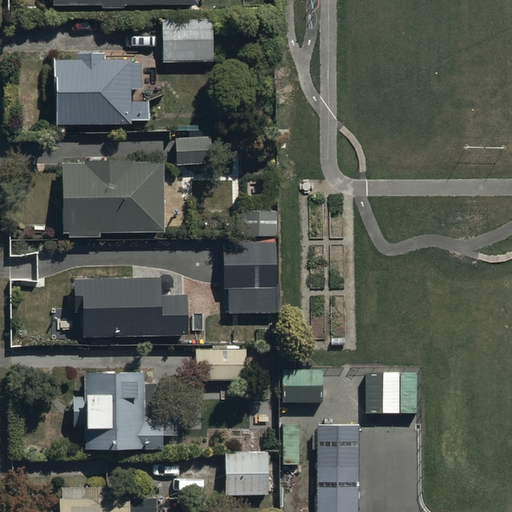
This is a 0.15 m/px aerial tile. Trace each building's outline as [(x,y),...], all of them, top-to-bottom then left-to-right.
[(162,14),(162,57),(211,57),(211,14),(162,14)] [(55,52),(55,118),(130,118),(130,115),(148,114),(148,95),(130,95),(130,84),(140,84),(140,53),(105,54),(105,46),(76,46),(76,52),(55,52)] [(173,210),(173,193),(162,193),(162,155),(135,155),(135,154),(83,154),(83,158),(61,158),(61,225),(67,225),(67,231),(99,231),(99,224),(161,224),(161,210),(173,210)] [(274,205),(241,205),(241,201),(229,201),(229,220),(240,220),(240,229),(274,229),(274,205)] [(277,233),(242,233),(221,233),(221,306),(277,306),(277,233)] [(81,306),(81,331),(186,330),(186,289),(159,289),(159,270),(73,270),(73,306),(81,306)] [(246,345),(193,345),(193,374),(246,374),(246,345)] [(146,364),(81,364),(81,389),(72,389),(72,421),(84,421),(84,442),(161,442),(161,433),(178,433),(178,414),(146,414),(146,364)] [(323,369),(282,369),(282,403),(323,402),(323,369)] [(497,370),(400,370),(400,424),(497,423),(497,370)] [(316,422),(316,511),(358,511),(358,422),(316,422)] [(266,446),(224,446),(224,490),(266,490),(266,446)] [(313,451),(290,451),(290,492),(313,492),(313,451)] [(59,491),(59,511),(177,511),(178,507),(156,508),(156,490),(112,491),(111,480),(83,480),(83,491),(59,491)]
